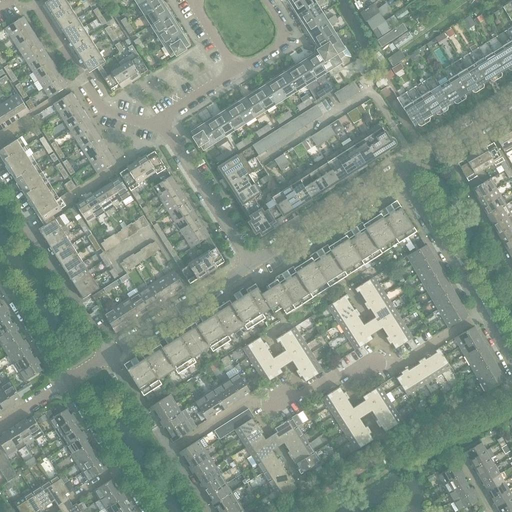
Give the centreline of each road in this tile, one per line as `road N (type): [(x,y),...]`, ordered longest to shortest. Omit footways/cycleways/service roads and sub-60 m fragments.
road 1 (residential): [(168,452),(248,400),(397,365),(482,314)]
road 2 (residential): [(107,356),(0,188)]
road 3 (residential): [(251,263),(400,170)]
road 4 (residential): [(107,356),(251,263)]
road 5 (residential): [(251,263),(160,123)]
road 6 (residential): [(66,382),(149,511)]
road 7 (residential): [(400,170),(511,103)]
road 8 (residential): [(0,279),(66,382)]
